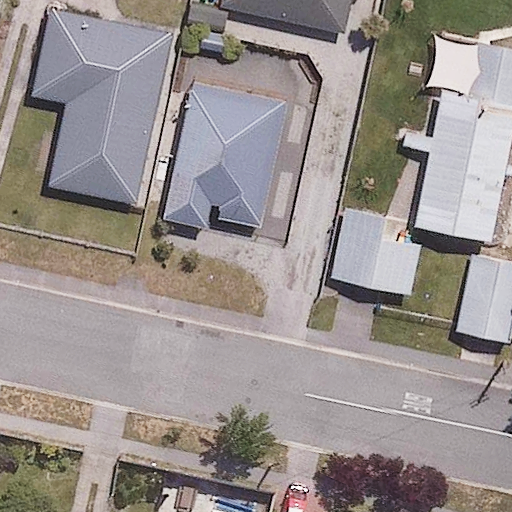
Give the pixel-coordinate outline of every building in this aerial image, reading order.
[(356,38),(360,0),(231,0),(229,25),(356,38)] [(173,25),(49,2),(33,89),(72,96),(56,183),(141,198),(173,25)] [(511,156),(511,37),(480,32),(470,83),(444,78),(417,222),(497,237),(511,156)] [(193,75),(166,211),(213,220),(215,211),(264,221),(289,94),(193,75)] [(411,286),(423,228),(350,213),(338,272),(411,286)] [(511,338),(511,258),(476,252),(464,331),(511,338)] [(263,511),(264,509),(205,498),(202,511),(263,511)]
